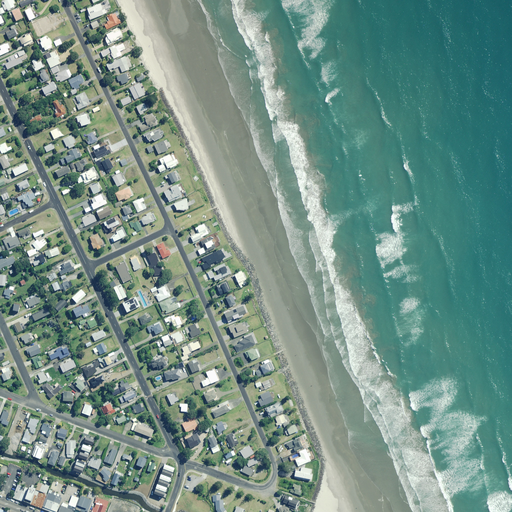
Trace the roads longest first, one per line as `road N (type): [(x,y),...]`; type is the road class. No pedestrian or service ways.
road 1 (residential): [(180,464),(258,488),(275,473),(170,228)]
road 2 (residential): [(170,228),(62,0)]
road 3 (residential): [(174,449),(87,267)]
road 4 (residential): [(35,405),(160,452),(174,449)]
road 5 (residential): [(56,202),(0,84)]
